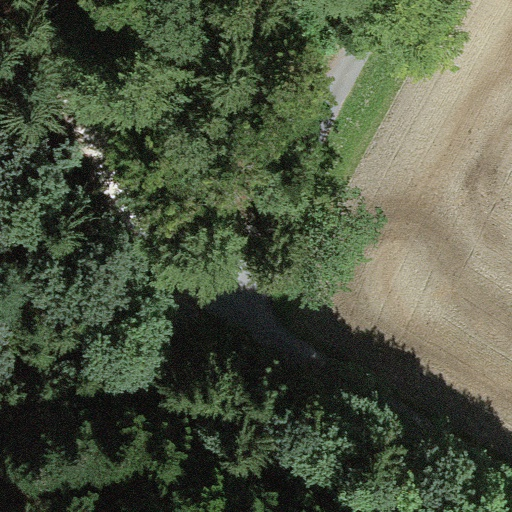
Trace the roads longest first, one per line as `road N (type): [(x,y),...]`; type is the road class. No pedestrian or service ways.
road 1 (track): [(59,0),(79,95),(135,213),(173,255),(238,305)]
road 2 (track): [(380,0),(238,305)]
road 3 (track): [(238,305),(297,358),(511,484)]
